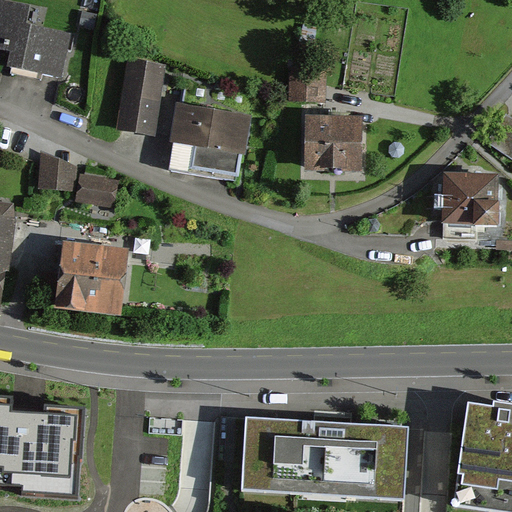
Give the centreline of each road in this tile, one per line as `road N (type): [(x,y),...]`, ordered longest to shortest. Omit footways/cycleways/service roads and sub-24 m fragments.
road 1 (residential): [(0,107),(188,189),(290,223),(381,203),(426,170),(511,77)]
road 2 (secondary): [(0,342),(143,363),(511,362)]
